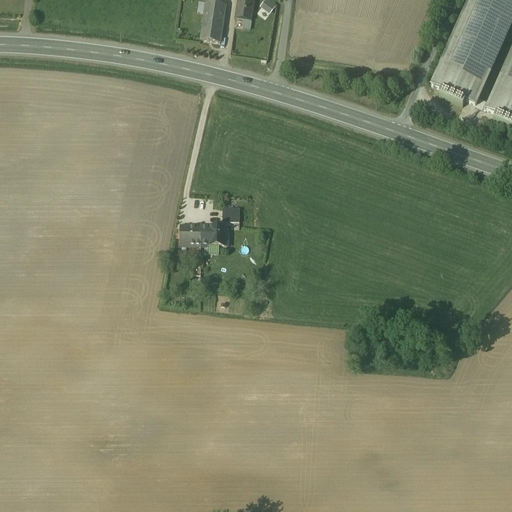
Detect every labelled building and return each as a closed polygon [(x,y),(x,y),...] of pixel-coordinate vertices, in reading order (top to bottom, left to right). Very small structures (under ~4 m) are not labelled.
[(255,0),(238,0),(236,21),(251,23),(255,0)] [(511,0),(469,0),(431,87),(432,88),(441,92),(439,98),(463,109),(466,103),(476,108),(476,107),(477,108),(511,27),(511,52),(486,112),(487,112),(496,117),(494,123),(511,130),(511,0)] [(226,8),(206,5),(204,20),(224,23),(226,8)] [(224,23),(204,20),(201,42),(220,45),(224,23)] [(240,211),(223,211),(223,225),(240,225),(240,211)] [(210,230),(182,229),(182,248),(183,248),(183,246),(191,246),(191,248),(202,249),(202,246),(209,246),(210,230)] [(226,230),(210,230),(209,246),(209,248),(228,248),(228,240),(226,240),(226,230)]
